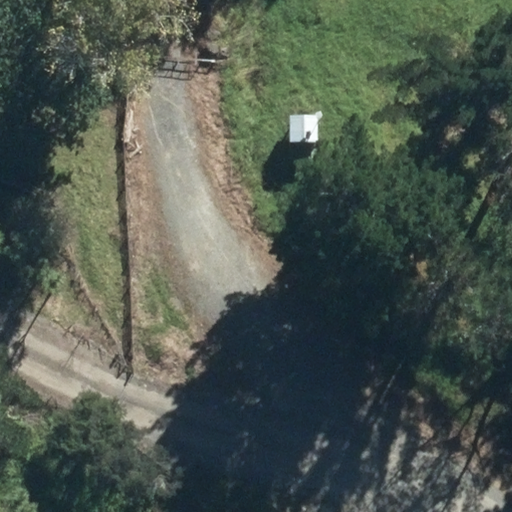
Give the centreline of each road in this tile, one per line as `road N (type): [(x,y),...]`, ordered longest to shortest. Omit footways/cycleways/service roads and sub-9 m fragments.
road 1 (unclassified): [(211,251),(291,371),(438,511)]
road 2 (unknown): [(291,371),(197,376),(104,343),(0,280)]
